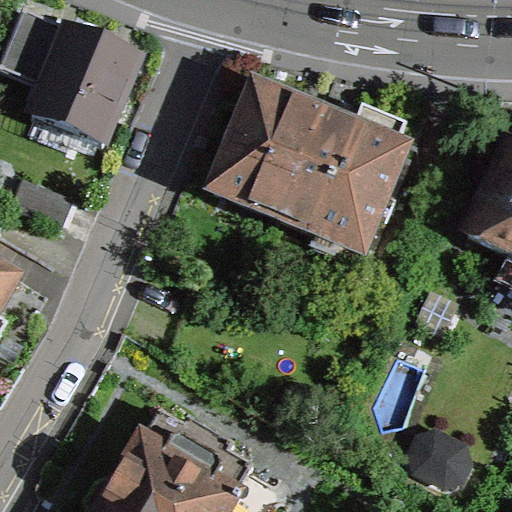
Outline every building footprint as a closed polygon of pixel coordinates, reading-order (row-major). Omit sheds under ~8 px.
[(147,63),(64,28),(26,119),(110,153),(147,63)] [(415,149),(253,83),(205,200),(368,266),(415,149)] [(511,141),(509,140),(462,237),(511,261),(511,141)] [(0,326),(26,282),(0,266),(0,326)] [(237,511),(247,496),(142,436),(97,511),(237,511)]
